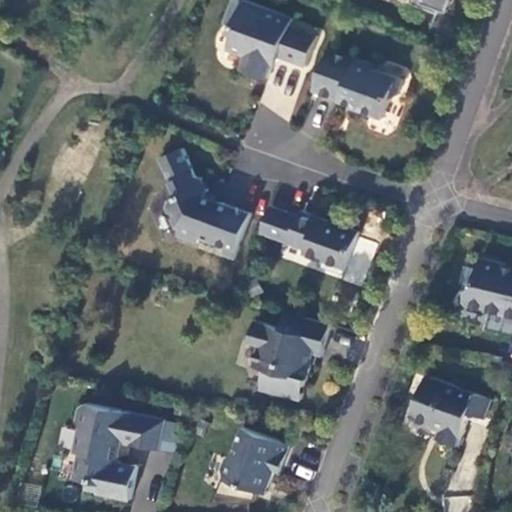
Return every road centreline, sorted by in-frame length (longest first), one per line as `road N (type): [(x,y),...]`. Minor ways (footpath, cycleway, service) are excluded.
road 1 (residential): [(314,511),(432,208)]
road 2 (residential): [(432,208),(508,0)]
road 3 (residential): [(251,145),(432,208)]
